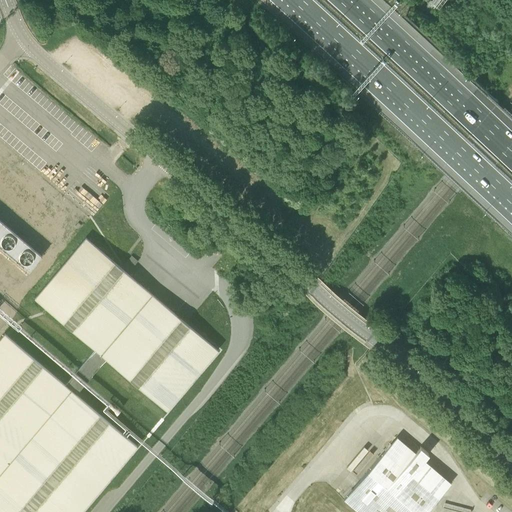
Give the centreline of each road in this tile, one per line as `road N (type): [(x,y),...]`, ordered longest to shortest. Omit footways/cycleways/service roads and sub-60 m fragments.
road 1 (motorway): [(294,0),(511,199)]
road 2 (motorway): [(511,152),(343,0)]
